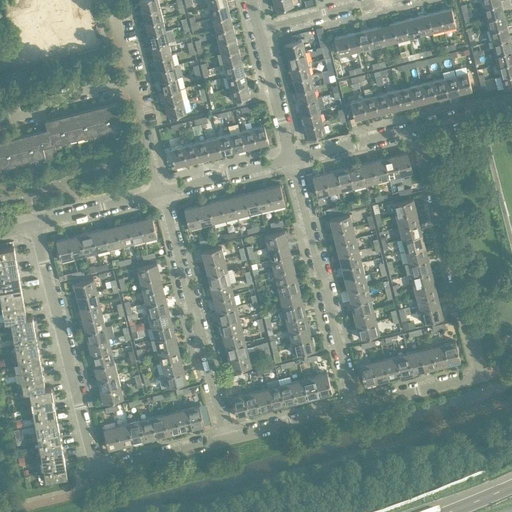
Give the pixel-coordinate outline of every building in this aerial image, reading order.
[(69,0),(14,0),(24,39),(76,26),(69,0)] [(139,0),(142,10),(159,6),(157,0),(139,0)] [(292,0),(273,0),(276,8),(293,4),(292,0)] [(227,1),(209,6),(212,18),(230,13),(227,1)] [(501,1),(484,5),(487,17),(504,13),(501,1)] [(159,6),(142,10),(145,22),(162,17),(159,6)] [(451,7),(439,10),(444,28),(456,25),(451,7)] [(439,10),(428,13),(432,31),(444,28),(439,10)] [(230,13),(212,18),(215,29),(233,25),(230,13)] [(428,13),(416,16),(420,34),(432,31),(428,13)] [(504,13),(487,17),(489,29),(507,24),(504,13)] [(416,16),(404,19),(408,37),(420,34),(416,16)] [(162,17),(145,22),(148,34),(165,29),(162,17)] [(404,19),(392,22),(397,39),(408,37),(404,19)] [(392,22),(381,25),(385,42),(397,39),(392,22)] [(507,24),(489,29),(492,40),(510,36),(507,24)] [(233,25),(215,29),(218,41),(235,36),(233,25)] [(381,25),(369,28),(374,45),(385,42),(381,25)] [(369,28),(358,31),(362,48),(374,45),(369,28)] [(165,29),(148,34),(151,45),(168,41),(165,29)] [(358,31),(346,34),(350,51),(362,48),(358,31)] [(334,37),(339,54),(350,51),(346,34),(334,37)] [(235,36),(218,41),(221,53),(238,48),(235,36)] [(511,45),(510,36),(492,40),(495,52),(511,47),(511,45)] [(284,43),(287,55),(305,50),(302,38),(284,43)] [(168,41),(151,45),(154,57),(171,53),(168,41)] [(511,47),(495,52),(498,63),(511,59),(511,47)] [(238,48),(221,53),(224,64),(241,60),(238,48)] [(305,50),(287,55),(290,66),(308,62),(305,50)] [(171,53),(154,57),(157,69),(174,64),(171,53)] [(511,59),(498,63),(501,75),(511,72),(511,59)] [(241,60),(224,64),(227,76),(244,71),(241,60)] [(308,62),(290,66),(293,78),(311,74),(308,62)] [(174,64),(157,69),(160,80),(177,76),(174,64)] [(244,71),(227,76),(230,88),(247,83),(244,71)] [(472,89),(467,72),(455,75),(459,92),(472,89)] [(511,85),(511,72),(501,75),(504,87),(511,85)] [(311,74),(293,78),(296,90),(314,85),(311,74)] [(459,92),(455,75),(444,77),(448,95),(459,92)] [(177,76),(160,80),(163,92),(180,87),(177,76)] [(448,95),(444,77),(432,80),(437,98),(448,95)] [(437,98),(432,80),(420,83),(424,101),(437,98)] [(247,83),(230,88),(233,100),(250,95),(247,83)] [(424,101),(420,83),(409,86),(413,103),(424,101)] [(316,97),(314,85),(296,90),(299,101),(316,97)] [(409,86),(397,89),(401,106),(413,103),(409,86)] [(180,87),(163,92),(166,104),(183,99),(180,87)] [(397,89),(385,92),(390,109),(401,106),(397,89)] [(385,92),(374,95),(378,112),(390,109),(385,92)] [(374,95),(362,98),(366,115),(378,112),(374,95)] [(322,96),(316,97),(299,101),(302,113),(319,108),(325,107),(322,96)] [(362,98),(350,101),(355,118),(366,115),(362,98)] [(183,99),(166,104),(169,116),(186,111),(183,99)] [(57,156),(54,143),(122,126),(116,104),(105,107),(48,121),(51,135),(40,138),(39,133),(0,142),(0,165),(44,155),(46,159),(46,158),(57,155),(57,156)] [(322,120),(319,108),(302,113),(305,124),(322,120)] [(232,122),(229,110),(223,112),(225,117),(226,123),(232,122)] [(322,120),(305,124),(308,136),(325,132),(322,120)] [(270,126),(265,127),(264,125),(252,127),(257,145),(268,142),(268,140),(273,139),(270,126)] [(252,127),(240,130),(245,148),(257,145),(252,127)] [(240,130),(229,133),(233,151),(245,148),(240,130)] [(229,133),(217,136),(221,154),(233,151),(229,133)] [(217,136),(205,139),(210,156),(221,154),(217,136)] [(205,139),(194,142),(198,159),(210,156),(205,139)] [(194,142),(182,145),(186,162),(198,159),(194,142)] [(182,145),(170,148),(175,165),(186,162),(182,145)] [(413,171),(408,151),(395,154),(400,174),(413,171)] [(400,174),(395,154),(384,157),(389,177),(400,174)] [(384,157),(372,160),(377,180),(389,177),(384,157)] [(372,160),(360,163),(365,183),(377,180),(372,160)] [(360,163),(348,166),(353,186),(365,183),(360,163)] [(348,166),(336,169),(341,189),(353,186),(348,166)] [(336,169),(324,172),(329,192),(341,189),(336,169)] [(317,195),(329,192),(324,172),(312,175),(317,195)] [(280,183),(267,186),(272,206),(285,203),(280,183)] [(267,186),(255,189),(261,209),(272,206),(267,186)] [(255,189),(244,192),(249,212),(261,209),(255,189)] [(244,192),(232,195),(237,215),(249,212),(244,192)] [(232,195),(220,198),(225,218),(237,215),(232,195)] [(416,210),(413,197),(393,202),(396,215),(416,210)] [(220,198),(208,201),(213,221),(225,218),(220,198)] [(208,201),(196,204),(201,224),(213,221),(208,201)] [(189,227),(201,224),(196,204),(184,207),(189,227)] [(419,222),(416,210),(396,215),(399,227),(419,222)] [(329,218),(332,231),(353,226),(350,213),(329,218)] [(152,215),(140,218),(145,238),(157,235),(152,215)] [(140,218),(128,221),(133,241),(145,238),(140,218)] [(128,221),(116,224),(121,244),(133,241),(128,221)] [(422,233),(419,222),(399,227),(402,238),(422,233)] [(116,224),(104,227),(109,247),(121,244),(116,224)] [(353,226),(332,231),(335,242),(356,237),(353,226)] [(104,227),(92,230),(97,250),(109,247),(104,227)] [(92,230),(80,233),(85,253),(97,250),(92,230)] [(265,235),(268,247),(288,242),(285,230),(265,235)] [(80,233),(69,236),(74,256),(85,253),(80,233)] [(425,245),(422,233),(402,238),(405,250),(425,245)] [(61,259),(74,256),(69,236),(56,239),(61,259)] [(356,237),(335,242),(338,254),(359,249),(356,237)] [(0,243),(0,257),(16,254),(14,245),(8,246),(7,242),(0,243)] [(288,242),(268,247),(271,259),(291,254),(288,242)] [(201,250),(204,263),(224,258),(221,245),(201,250)] [(428,257),(425,245),(405,250),(408,262),(428,257)] [(254,257),(249,258),(250,263),(260,260),(257,249),(252,251),(254,257)] [(359,249),(338,254),(341,266),(362,261),(359,249)] [(16,254),(0,257),(0,266),(17,263),(16,254)] [(291,254),(271,259),(274,270),(294,265),(291,254)] [(431,269),(428,257),(408,262),(411,274),(431,269)] [(224,258),(204,263),(207,274),(227,269),(224,258)] [(362,261),(341,266),(344,278),(364,273),(362,261)] [(137,267),(140,279),(160,274),(157,262),(137,267)] [(17,263),(0,266),(0,275),(19,272),(17,263)] [(294,265),(274,270),(277,282),(297,277),(294,265)] [(227,269),(207,274),(210,286),(230,281),(227,269)] [(433,281),(431,269),(411,274),(414,286),(433,281)] [(19,272),(0,275),(0,284),(20,281),(19,272)] [(367,285),(364,273),(344,278),(347,290),(367,285)] [(160,274),(140,279),(143,291),(163,286),(160,274)] [(73,282),(76,295),(96,290),(93,277),(73,282)] [(297,277),(277,282),(280,294),(300,289),(297,277)] [(20,281),(0,284),(0,293),(22,290),(20,281)] [(230,281),(210,286),(213,298),(233,293),(230,281)] [(436,293),(433,281),(414,286),(417,298),(436,293)] [(370,297),(367,285),(347,290),(350,302),(370,297)] [(163,286),(143,291),(146,303),(166,298),(163,286)] [(300,289),(280,294),(283,306),(303,301),(300,289)] [(22,290),(0,293),(0,295),(1,303),(24,299),(22,290)] [(96,290),(76,295),(79,307),(99,302),(96,290)] [(233,293),(213,298),(216,310),(236,305),(233,293)] [(439,305),(436,293),(417,298),(419,310),(439,305)] [(373,309),(370,297),(350,302),(353,314),(373,309)] [(166,298),(146,303),(149,315),(169,309),(166,298)] [(24,299),(1,303),(3,312),(25,308),(24,299)] [(303,301),(283,306),(286,318),(306,313),(303,301)] [(99,302),(79,307),(82,318),(102,313),(99,302)] [(236,305),(216,310),(219,322),(239,317),(236,305)] [(442,317),(439,305),(419,310),(422,322),(442,317)] [(25,308),(3,312),(5,321),(10,321),(10,320),(27,317),(27,316),(25,308)] [(169,309),(149,315),(152,326),(172,321),(169,309)] [(376,320),(373,309),(353,314),(356,325),(376,320)] [(102,313),(82,318),(85,330),(105,325),(102,313)] [(306,313),(286,318),(288,330),(308,325),(306,313)] [(10,320),(10,321),(12,329),(34,325),(32,315),(27,316),(27,317),(10,320)] [(239,317),(219,322),(222,334),(242,329),(239,317)] [(379,333),(376,320),(356,325),(359,338),(379,333)] [(172,321),(152,326),(155,338),(175,333),(172,321)] [(34,325),(12,329),(13,338),(36,334),(34,325)] [(105,325),(85,330),(88,342),(108,337),(105,325)] [(308,325),(288,330),(291,341),(311,336),(308,325)] [(242,329),(222,334),(225,346),(245,341),(242,329)] [(175,333),(155,338),(158,350),(178,345),(175,333)] [(36,334),(13,338),(15,346),(37,342),(36,334)] [(311,336),(291,341),(295,354),(315,349),(311,336)] [(108,337),(88,342),(91,354),(111,349),(108,337)] [(460,360),(455,340),(442,343),(447,363),(460,360)] [(245,341),(225,346),(228,357),(248,352),(245,341)] [(37,342),(15,346),(17,355),(39,351),(37,342)] [(262,342),(254,344),(255,350),(263,348),(262,342)] [(447,363),(442,343),(430,346),(435,366),(447,363)] [(178,345),(158,350),(161,362),(181,357),(178,345)] [(435,366),(430,346),(419,349),(423,369),(435,366)] [(111,349),(91,354),(94,366),(114,361),(111,349)] [(423,369),(419,349),(407,352),(412,372),(423,369)] [(39,351),(17,355),(18,364),(41,360),(39,351)] [(248,352),(228,357),(231,370),(251,365),(248,352)] [(412,372),(407,352),(395,355),(400,375),(412,372)] [(400,375),(395,355),(384,358),(389,378),(400,375)] [(181,357),(161,362),(164,374),(184,369),(181,357)] [(389,378),(384,358),(372,361),(377,381),(389,378)] [(41,360),(18,364),(20,373),(42,369),(41,360)] [(114,361),(94,366),(97,378),(117,373),(114,361)] [(377,381),(372,361),(359,364),(364,384),(377,381)] [(42,369),(20,373),(21,382),(44,378),(42,369)] [(184,369),(164,374),(167,386),(187,381),(184,369)] [(327,372),(315,375),(320,395),(332,392),(327,372)] [(117,373),(97,378),(100,390),(120,385),(117,373)] [(315,375),(303,378),(308,398),(320,395),(315,375)] [(44,378),(21,382),(23,392),(29,391),(29,390),(45,387),(45,386),(44,378)] [(303,378),(291,381),(296,401),(308,398),(303,378)] [(291,381),(279,384),(284,404),(296,401),(291,381)] [(279,384),(267,387),(272,407),(284,404),(279,384)] [(45,387),(29,390),(29,391),(31,399),(53,395),(51,385),(45,386),(45,387)] [(120,385),(100,390),(103,402),(123,397),(120,385)] [(267,387),(255,390),(260,410),(272,407),(267,387)] [(255,390),(244,393),(249,413),(260,410),(255,390)] [(236,416),(249,413),(244,393),(231,396),(236,416)] [(53,395),(31,399),(32,408),(54,404),(53,395)] [(54,404),(32,408),(34,417),(56,413),(54,404)] [(199,404),(187,407),(192,427),(204,424),(199,404)] [(187,407),(175,410),(180,430),(192,427),(187,407)] [(175,410),(163,413),(168,433),(180,430),(175,410)] [(56,413),(34,417),(35,425),(58,422),(56,413)] [(163,413),(151,416),(156,436),(168,433),(163,413)] [(151,416),(140,419),(145,439),(156,436),(151,416)] [(140,419),(127,422),(133,442),(145,439),(140,419)] [(58,422),(35,425),(37,434),(59,431),(58,422)] [(127,422),(116,425),(121,445),(133,442),(127,422)] [(108,448),(121,445),(116,425),(103,428),(108,448)] [(59,431),(37,434),(39,443),(61,439),(59,431)] [(61,439),(39,443),(40,452),(62,448),(61,439)] [(62,448),(40,452),(42,461),(64,457),(62,448)] [(64,457),(42,461),(43,470),(65,466),(64,457)] [(65,466),(43,470),(45,479),(67,475),(65,466)]
